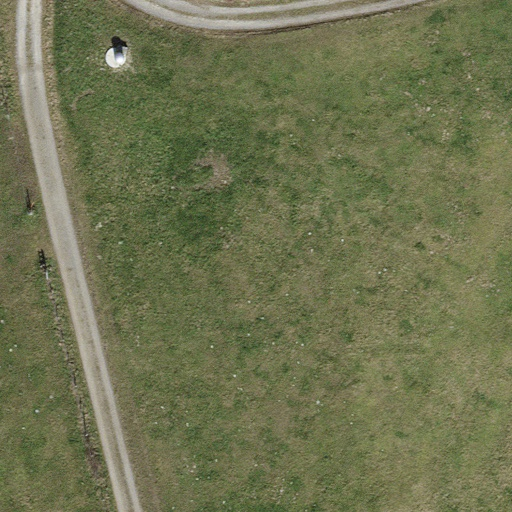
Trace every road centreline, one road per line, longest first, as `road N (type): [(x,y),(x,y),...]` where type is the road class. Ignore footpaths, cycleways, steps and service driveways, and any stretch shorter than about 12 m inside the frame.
road 1 (track): [(133,511),(31,77),(38,0)]
road 2 (track): [(358,0),(221,24),(138,0)]
